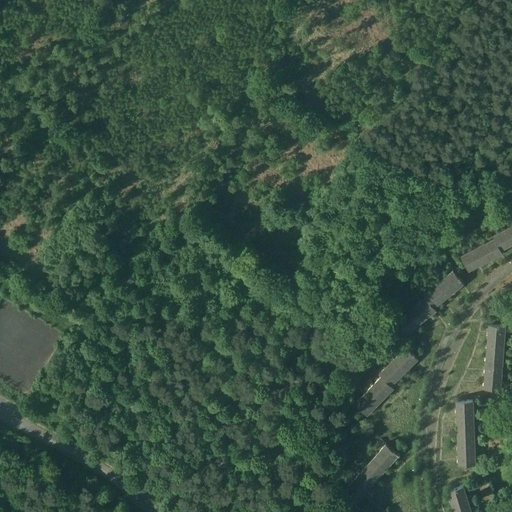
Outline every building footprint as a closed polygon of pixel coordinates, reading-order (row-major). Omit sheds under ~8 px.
[(502,252),(501,249),(511,243),(511,224),(493,234),(495,237),(461,255),(469,269),(502,252)] [(436,310),(434,307),(464,283),(453,270),(424,294),(426,297),(396,320),(407,333),(436,310)] [(484,388),(500,389),(505,325),(488,324),(484,388)] [(393,387),(391,385),(418,358),(406,346),(379,373),(381,375),(354,402),(366,414),(393,387)] [(456,401),(459,464),(475,464),(473,400),(456,401)] [(343,491),(356,502),(398,455),(386,443),(343,491)] [(447,491),(453,511),(471,511),(463,486),(447,491)]
